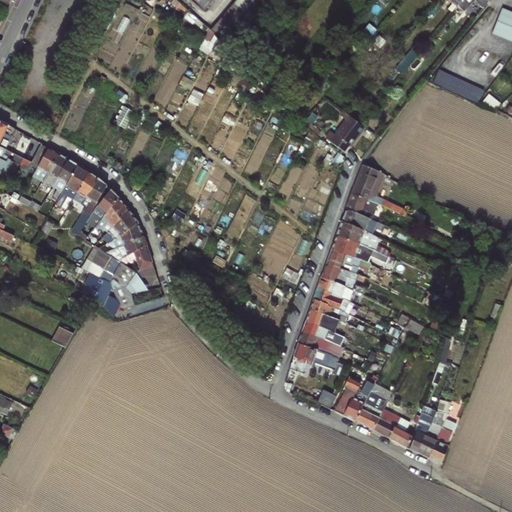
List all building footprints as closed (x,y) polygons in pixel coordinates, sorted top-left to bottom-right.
[(213,0),(191,0),(204,11),(213,0)] [(236,0),(211,30),(222,40),(256,0),(236,0)] [(443,0),(455,10),(457,8),(460,4),(455,0),(443,0)] [(489,0),(461,0),(462,0),(463,1),(460,4),(457,8),(463,14),(474,1),(483,9),(489,0)] [(511,12),(502,9),(492,34),(511,41),(511,12)] [(393,74),(398,79),(419,54),(414,50),(393,74)] [(436,82),(480,101),(485,90),(441,71),(436,82)] [(117,122),(126,126),(134,110),(126,106),(117,122)] [(349,115),(344,111),(336,120),(343,125),(350,116),(349,115)] [(355,114),(352,117),(361,124),(364,120),(355,114)] [(343,125),(330,142),(344,151),(348,145),(350,147),(365,127),(361,124),(352,117),(350,116),(343,125)] [(0,120),(0,146),(9,151),(13,153),(17,155),(22,158),(32,163),(33,160),(42,143),(35,139),(14,127),(0,120)] [(40,163),(49,147),(42,143),(33,160),(40,163)] [(0,146),(0,159),(7,162),(8,158),(10,160),(11,158),(6,155),(9,151),(0,146)] [(58,153),(49,147),(40,163),(38,167),(42,169),(38,177),(44,180),(58,153)] [(58,153),(44,180),(43,180),(44,181),(42,185),(46,188),(51,180),(55,182),(68,159),(58,153)] [(22,158),(17,155),(14,161),(19,164),(22,158)] [(7,162),(0,159),(0,171),(3,173),(3,172),(9,175),(14,166),(16,168),(19,164),(14,161),(10,160),(8,158),(7,162)] [(53,197),(59,200),(79,165),(68,159),(55,182),(52,187),(57,190),(53,197)] [(79,165),(59,200),(57,203),(62,206),(68,196),(71,189),(77,192),(89,171),(79,165)] [(369,193),(378,172),(378,171),(363,165),(352,194),(380,205),(383,199),(375,195),(369,193)] [(107,185),(89,171),(77,192),(73,197),(83,203),(82,204),(86,206),(83,210),(85,212),(81,218),(87,222),(91,215),(90,214),(107,185)] [(384,175),(378,172),(369,193),(375,195),(384,175)] [(6,194),(0,189),(0,197),(31,215),(33,210),(28,207),(19,202),(6,194)] [(71,189),(68,196),(73,198),(73,197),(77,192),(71,189)] [(85,241),(102,219),(119,198),(111,189),(92,214),(97,217),(80,238),(85,241)] [(379,209),(380,205),(352,194),(346,209),(360,214),(363,209),(369,212),(371,207),(378,210),(379,209)] [(102,227),(107,232),(128,209),(119,198),(102,219),(106,223),(102,227)] [(403,208),(387,200),(384,207),(391,210),(400,215),(403,208)] [(37,205),(31,202),(28,207),(33,210),(34,210),(37,205)] [(380,205),(379,209),(390,214),(391,210),(384,207),(380,205)] [(409,211),(403,208),(400,215),(406,218),(409,211)] [(105,234),(112,240),(137,223),(128,209),(107,232),(105,234)] [(369,217),(360,214),(346,209),(342,222),(371,233),(373,234),(376,226),(383,230),(385,225),(369,217)] [(342,222),(337,235),(368,247),(371,248),(373,244),(368,242),(371,233),(342,222)] [(137,223),(112,240),(107,243),(112,250),(117,248),(142,234),(137,223)] [(75,228),(72,234),(78,237),(81,231),(75,228)] [(373,244),(376,235),(373,234),(371,233),(368,242),(373,244)] [(121,254),(124,258),(146,245),(142,234),(117,248),(120,252),(118,253),(119,255),(121,254)] [(332,249),(354,258),(357,249),(365,253),(368,247),(337,235),(332,249)] [(111,273),(130,273),(132,270),(119,262),(105,254),(101,251),(98,249),(94,247),(92,245),(85,257),(111,273)] [(147,245),(146,245),(124,258),(127,262),(136,258),(141,270),(143,276),(155,274),(147,245)] [(376,245),(374,249),(384,253),(386,249),(376,245)] [(362,261),(354,258),(332,249),(327,263),(356,273),(359,266),(368,269),(370,263),(362,261)] [(357,249),(354,258),(362,261),(365,253),(357,249)] [(384,253),(374,249),(371,255),(387,262),(390,256),(384,253)] [(119,262),(132,270),(136,272),(141,270),(136,258),(127,262),(124,258),(119,262)] [(327,263),(322,277),(349,288),(356,273),(327,263)] [(122,286),(130,273),(111,273),(111,274),(122,286)] [(140,277),(137,273),(130,273),(122,286),(124,288),(129,293),(148,290),(140,277)] [(349,288),(322,277),(318,287),(332,292),(331,295),(342,300),(343,300),(344,297),(341,296),(343,290),(355,295),(356,291),(353,290),(349,288)] [(95,298),(100,289),(86,282),(81,291),(95,298)] [(327,305),(343,312),(345,309),(340,307),(342,303),(347,304),(348,302),(343,300),(342,300),(331,295),(332,292),(318,287),(314,299),(327,304),(327,305)] [(119,309),(131,306),(129,293),(124,288),(112,294),(119,309)] [(108,293),(100,289),(95,298),(102,304),(108,293)] [(310,309),(332,317),(334,318),(339,320),(340,321),(343,312),(327,305),(327,304),(314,299),(310,309)] [(306,321),(327,329),(332,317),(310,309),(306,321)] [(334,333),(339,320),(334,318),(332,317),(327,329),(334,333)] [(334,333),(327,329),(306,321),(302,331),(335,344),(337,345),(340,346),(344,338),(334,333)] [(61,325),(54,340),(69,346),(75,331),(61,325)] [(298,343),(331,355),(335,344),(302,331),(298,343)] [(330,368),(334,357),(333,356),(331,355),(298,343),(292,361),(306,366),(308,360),(330,368)] [(449,349),(444,347),(440,362),(445,363),(449,349)] [(438,384),(445,363),(440,362),(435,375),(433,382),(438,384)] [(354,394),(343,415),(355,421),(364,402),(367,397),(377,380),(378,378),(373,376),(372,378),(370,378),(366,385),(365,384),(363,388),(358,386),(356,390),(354,394)] [(360,382),(349,377),(345,385),(356,390),(358,386),(360,382)] [(330,408),(339,391),(327,385),(318,403),(330,408)] [(356,390),(345,385),(342,390),(345,391),(348,392),(349,391),(354,394),(356,390)] [(348,392),(345,391),(335,411),(343,415),(354,394),(349,391),(348,392)] [(0,410),(6,414),(12,403),(0,396),(0,410)] [(372,430),(382,410),(387,400),(384,398),(378,409),(364,402),(355,421),(372,430)] [(438,435),(429,458),(441,464),(448,446),(446,445),(451,432),(447,431),(457,405),(448,401),(440,427),(438,435)] [(399,416),(403,408),(399,406),(395,414),(399,416)] [(398,418),(403,420),(408,410),(403,408),(399,416),(398,418)] [(388,438),(398,418),(395,416),(394,418),(386,415),(387,413),(382,410),(372,430),(388,438)] [(403,420),(398,418),(388,438),(406,447),(412,434),(401,429),(403,425),(401,424),(403,420)] [(410,449),(417,452),(424,435),(425,436),(431,424),(432,421),(432,420),(433,418),(430,418),(429,421),(422,418),(410,449)] [(417,452),(429,458),(438,435),(440,427),(431,424),(425,436),(424,435),(417,452)] [(12,429),(4,425),(0,432),(8,436),(12,429)]
